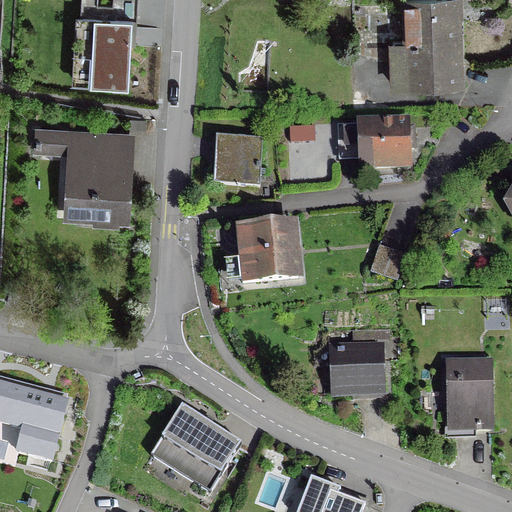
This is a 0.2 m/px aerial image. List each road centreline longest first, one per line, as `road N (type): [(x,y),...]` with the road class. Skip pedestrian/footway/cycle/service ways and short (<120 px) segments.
road 1 (residential): [(185,0),(167,354)]
road 2 (residential): [(167,354),(285,428),(411,479)]
road 3 (residential): [(167,354),(107,362),(0,339)]
